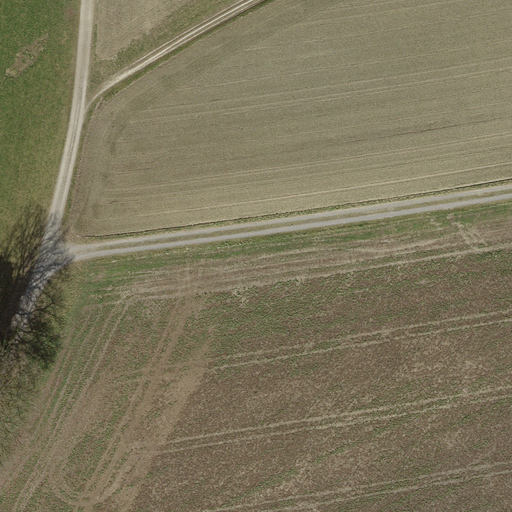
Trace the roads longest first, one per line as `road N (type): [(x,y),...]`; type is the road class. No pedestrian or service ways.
road 1 (track): [(46,256),(511,191)]
road 2 (track): [(90,0),(62,192),(0,376)]
road 3 (track): [(258,0),(80,105)]
